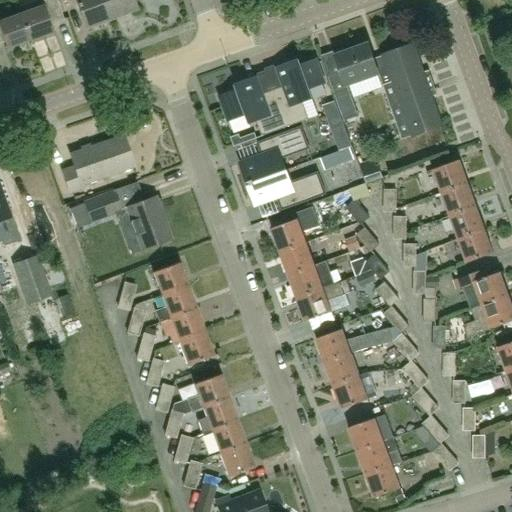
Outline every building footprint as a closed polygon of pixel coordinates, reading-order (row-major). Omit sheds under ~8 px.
[(20,14),(29,41),(52,32),(49,25),(62,21),(53,0),(47,0),(41,2),(43,6),(20,14)] [(103,0),(73,0),(85,29),(111,19),(103,0)] [(133,0),(103,0),(111,19),(136,9),(133,0)] [(29,41),(20,14),(0,21),(0,42),(2,42),(5,49),(29,41)] [(49,43),(41,46),(50,74),(58,71),(49,43)] [(388,69),(383,56),(373,59),(368,44),(335,55),(341,72),(328,77),(343,122),(358,117),(348,85),(379,74),(378,73),(388,69)] [(413,45),(383,56),(388,69),(378,73),(379,74),(402,140),(442,126),(432,97),(437,95),(429,71),(423,73),(413,45)] [(285,85),(274,89),(287,127),(309,119),(303,102),(313,98),(309,89),(324,83),(316,60),(301,66),(299,60),(278,68),(285,85)] [(263,136),(287,127),(274,89),(273,86),(272,87),(273,92),(263,95),(256,78),(236,85),(237,90),(221,96),(229,121),(246,114),(249,123),(257,120),(263,136)] [(324,106),(326,113),(337,109),(335,102),(324,106)] [(337,109),(326,113),(332,129),(343,125),(337,109)] [(250,183),(286,170),(282,159),(310,149),(302,127),(258,143),(262,156),(241,164),(248,182),(250,182),(250,183)] [(255,133),(241,138),(243,143),(257,138),(255,133)] [(73,166),(61,171),(69,193),(82,188),(81,185),(134,166),(123,136),(69,155),(73,166)] [(336,153),(341,164),(354,159),(350,148),(336,153)] [(365,185),(382,179),(378,166),(375,167),(373,159),(358,164),(365,185)] [(441,194),(468,184),(459,161),(433,170),(441,194)] [(286,170),(250,183),(251,185),(249,186),(256,205),(277,197),(282,210),(326,194),(318,172),(291,182),(286,170)] [(476,207),(468,184),(441,194),(450,217),(476,207)] [(396,190),(384,190),(384,212),(396,212),(396,190)] [(84,203),(84,204),(76,207),(80,217),(88,214),(91,221),(121,210),(114,192),(84,203)] [(0,194),(0,241),(2,241),(0,234),(0,221),(8,218),(0,194)] [(155,197),(126,208),(142,250),(170,240),(155,197)] [(355,201),(346,209),(361,225),(369,217),(355,201)] [(484,230),(476,207),(450,217),(458,240),(484,230)] [(280,253),(306,243),(302,232),(319,226),(312,208),(286,217),(288,223),(271,229),(280,253)] [(406,218),(394,218),(394,239),(405,239),(406,218)] [(365,229),(356,236),(371,252),(379,245),(365,229)] [(484,230),(458,240),(467,263),(493,254),(484,230)] [(345,240),(349,253),(361,248),(355,236),(345,240)] [(306,243),(280,253),(288,276),(314,266),(306,243)] [(415,245),(404,245),(404,267),(415,267),(415,245)] [(37,256),(12,265),(26,304),(51,295),(37,256)] [(367,262),(366,263),(372,270),(380,279),(389,272),(374,256),(367,262)] [(363,259),(351,263),(355,276),(372,270),(366,263),(367,262),(363,259)] [(326,262),(314,266),(288,276),(297,299),(334,285),(326,262)] [(161,296),(187,286),(179,263),(152,273),(161,296)] [(0,283),(3,282),(6,290),(16,286),(10,269),(2,272),(0,267),(0,283)] [(60,268),(51,271),(56,284),(65,281),(60,268)] [(471,309),(509,296),(501,272),(491,276),(488,268),(455,280),(459,289),(463,288),(471,309)] [(373,271),(357,277),(360,287),(376,281),(373,271)] [(425,272),(414,272),(414,294),(425,294),(425,272)] [(427,278),(427,288),(439,288),(440,278),(427,278)] [(347,280),(334,285),(297,299),(305,322),(332,313),(327,301),(351,292),(347,280)] [(124,283),(118,308),(128,310),(135,286),(124,283)] [(384,283),(376,290),(390,307),(399,299),(384,283)] [(161,296),(165,307),(154,311),(158,323),(169,319),(196,309),(187,286),(161,296)] [(511,303),(509,296),(471,309),(475,321),(463,326),(467,337),(490,329),(491,329),(511,321),(511,303)] [(52,299),(35,305),(50,347),(67,341),(52,299)] [(435,299),(424,299),(424,321),(435,321),(435,299)] [(133,308),(134,308),(127,333),(138,336),(144,311),(145,308),(142,302),(134,305),(133,308)] [(408,326),(391,307),(383,315),(400,334),(408,326)] [(196,309),(169,319),(178,342),(204,332),(196,309)] [(40,341),(33,321),(19,325),(26,346),(40,341)] [(434,327),(434,349),(445,349),(445,327),(434,327)] [(316,339),(325,363),(351,353),(351,354),(360,351),(392,342),(389,328),(350,339),(346,341),(342,330),(316,339)] [(213,356),(204,332),(178,342),(187,366),(213,356)] [(143,334),(136,359),(147,362),(154,337),(143,334)] [(402,334),(393,342),(410,361),(419,354),(402,334)] [(506,371),(511,369),(511,342),(497,348),(506,371)] [(458,353),(457,360),(459,364),(465,364),(468,361),(469,356),(465,352),(458,353)] [(351,354),(351,353),(325,363),(333,386),(368,373),(369,373),(359,376),(351,354)] [(455,354),(444,354),(444,376),(455,376),(455,354)] [(19,365),(32,383),(42,376),(29,358),(19,365)] [(152,359),(146,384),(157,387),(163,362),(152,359)] [(494,359),(482,366),(490,381),(503,375),(494,359)] [(7,362),(0,364),(0,369),(2,375),(11,372),(7,362)] [(420,389),(421,388),(429,381),(412,362),(403,369),(415,383),(420,389)] [(164,375),(162,385),(155,410),(166,412),(173,388),(172,388),(174,380),(172,373),(164,375)] [(378,397),(369,373),(368,373),(333,386),(342,410),(368,400),(378,397)] [(170,412),(171,412),(165,435),(175,438),(182,415),(183,415),(202,408),(229,398),(220,375),(194,384),(197,395),(172,404),(170,412)] [(465,381),(454,381),(453,403),(465,403),(465,381)] [(420,389),(415,383),(407,391),(413,397),(430,416),(438,408),(421,388),(420,389)] [(202,408),(207,420),(199,422),(204,434),(211,430),(211,431),(237,421),(229,398),(202,408)] [(475,409),(464,409),(463,431),(475,431),(475,409)] [(394,438),(385,415),(348,428),(357,452),(394,438)] [(448,436),(431,417),(423,424),(440,444),(448,436)] [(237,421),(211,431),(219,454),(246,444),(237,421)] [(485,435),(484,437),(473,437),(473,458),(484,458),(495,454),(495,431),(485,435)] [(181,436),(174,461),(185,463),(191,439),(181,436)] [(394,438),(357,452),(365,475),(392,465),(401,462),(398,453),(399,452),(394,438)] [(246,444),(219,454),(228,477),(254,467),(246,444)] [(432,452),(433,452),(424,456),(430,471),(445,465),(450,471),(458,464),(441,444),(432,452)] [(190,461),(184,486),(194,489),(201,464),(190,461)] [(400,488),(392,465),(365,475),(374,498),(400,488)] [(202,484),(196,502),(193,511),(207,511),(215,487),(202,484)] [(404,499),(401,490),(393,493),(397,502),(404,499)] [(228,497),(214,502),(218,511),(266,511),(258,491),(230,502),(228,497)]
